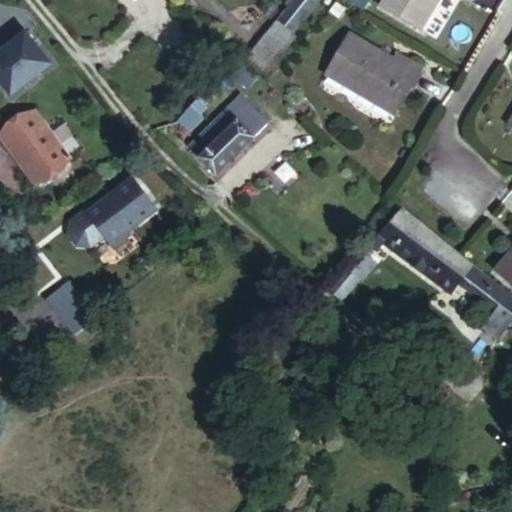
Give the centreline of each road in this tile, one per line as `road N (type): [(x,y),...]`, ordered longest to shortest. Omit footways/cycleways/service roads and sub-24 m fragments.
road 1 (residential): [(35,0),(168,163),(323,298)]
road 2 (residential): [(511,19),(440,150),(469,187)]
